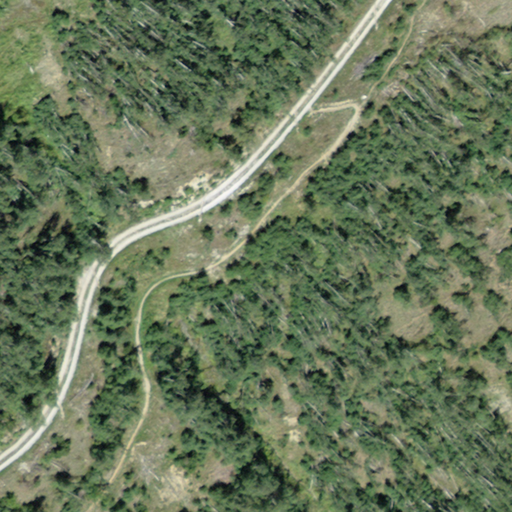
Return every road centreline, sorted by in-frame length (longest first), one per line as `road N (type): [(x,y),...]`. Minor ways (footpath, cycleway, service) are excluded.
road 1 (track): [(0,466),(53,398),(73,350),(91,259),(134,231),(208,204),(287,120)]
road 2 (track): [(287,120),(382,0)]
